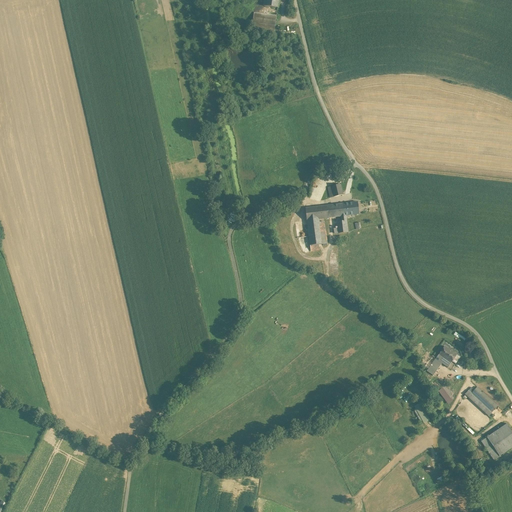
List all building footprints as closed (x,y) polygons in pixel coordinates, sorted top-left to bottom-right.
[(276,16),(254,13),(252,28),(260,29),(274,31),(276,16)] [(340,184),(328,187),(330,198),(343,195),(340,184)] [(358,202),(342,204),(344,216),(349,215),(359,214),(358,202)] [(342,204),(327,206),(328,218),(341,216),(344,216),(342,204)] [(327,206),(305,208),(307,221),(319,219),(328,218),(327,206)] [(344,216),(341,216),(341,221),(337,222),(338,234),(348,232),(346,219),(349,218),(349,215),(344,216)] [(324,222),(319,222),(319,219),(307,221),(311,251),(319,250),(318,245),(327,244),(324,222)] [(307,237),(300,237),(301,251),(309,251),(308,244),(303,245),(303,242),(307,242),(307,237)] [(457,355),(444,346),(438,356),(437,356),(437,357),(436,359),(441,363),(448,368),(457,355)] [(436,359),(427,371),(433,375),(441,363),(436,359)] [(497,406),(477,387),(474,390),(471,393),(469,390),(465,395),(488,416),(497,406)] [(422,424),(430,420),(421,402),(413,406),(422,424)] [(511,431),(507,424),(487,438),(499,456),(511,447),(511,431)] [(499,456),(487,438),(481,441),(494,460),(499,456)]
